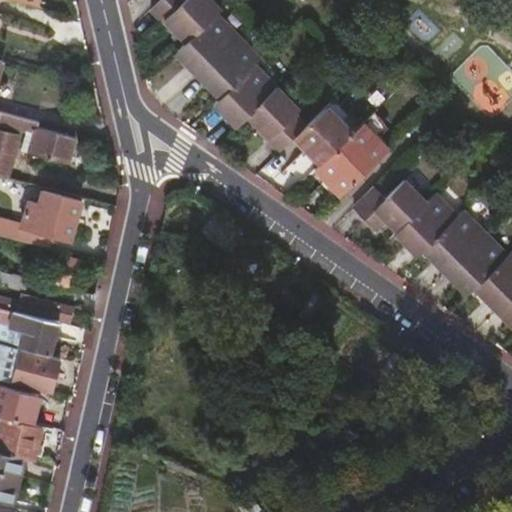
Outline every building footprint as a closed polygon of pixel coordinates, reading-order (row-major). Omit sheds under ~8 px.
[(163,13),(187,38),(217,8),(223,3),(219,0),(154,0),(149,5),(160,16),(163,13)] [(188,62),(196,70),(238,28),(217,8),(187,38),(179,47),(191,59),(188,62)] [(426,41),(438,30),(423,13),(411,24),(426,41)] [(211,77),(223,90),(256,58),(261,53),(238,28),(196,70),(207,81),(211,77)] [(237,122),(248,111),(279,80),(256,58),(223,90),(217,96),(229,107),(226,110),(237,122)] [(267,135),(280,147),(291,137),(295,132),(310,118),(297,106),(300,102),(279,80),(248,111),(269,132),(267,135)] [(358,122),(331,96),(310,118),(295,132),(322,159),(358,122)] [(368,113),(381,126),(384,123),(371,110),(368,113)] [(37,127),(39,122),(0,111),(0,123),(27,131),(35,133),(30,154),(68,164),(75,138),(37,127)] [(313,168),(339,194),(388,147),(374,133),(381,126),(368,113),(361,121),(358,122),(322,159),(318,163),(313,168)] [(0,176),(8,179),(20,135),(0,129),(0,176)] [(21,151),(30,154),(35,133),(27,131),(21,151)] [(291,137),(318,163),(322,159),(295,132),(291,137)] [(394,228),(424,199),(402,178),(384,196),(374,186),(351,207),(371,226),(373,228),(383,218),(394,228)] [(0,219),(0,236),(48,248),(51,236),(69,240),(79,199),(40,189),(37,203),(27,200),(21,224),(0,219)] [(422,247),(456,214),(432,190),(424,199),(394,228),(403,238),(407,241),(405,245),(414,255),(422,247)] [(433,263),(441,271),(483,232),(460,209),(456,214),(422,247),(434,258),(431,261),(433,263)] [(209,215),(198,231),(222,248),(233,231),(209,215)] [(465,291),(473,284),(504,253),(483,232),(441,271),(452,282),(454,280),(465,291)] [(486,302),(494,309),(511,290),(511,247),(504,253),(473,284),(486,295),(483,299),(486,302)] [(0,271),(9,273),(13,255),(0,252),(0,271)] [(40,280),(52,283),(58,258),(46,255),(40,280)] [(52,285),(69,289),(73,274),(74,267),(76,258),(59,255),(58,258),(52,283),(52,285)] [(0,271),(0,283),(23,290),(27,278),(9,273),(0,271)] [(320,299),(308,290),(293,311),(305,320),(320,299)] [(511,324),(511,290),(494,309),(505,321),(507,319),(511,324)] [(20,312),(21,313),(22,310),(68,323),(73,308),(20,294),(18,301),(0,296),(0,307),(6,309),(20,312)] [(55,323),(55,321),(21,313),(20,312),(6,309),(0,307),(0,318),(8,321),(3,341),(48,352),(52,335),(55,336),(58,325),(54,324),(55,323)] [(0,379),(12,383),(20,349),(5,345),(3,356),(0,365),(0,366),(0,379)] [(51,394),(59,360),(20,349),(12,383),(51,394)] [(0,385),(0,415),(31,423),(38,395),(0,385)] [(26,457),(32,459),(34,454),(41,426),(31,423),(0,415),(0,450),(21,456),(26,457)] [(38,455),(46,427),(41,426),(34,454),(38,455)] [(0,450),(0,504),(8,507),(21,456),(0,450)] [(26,457),(21,456),(8,507),(12,508),(26,457)] [(318,469),(316,470),(319,471),(303,492),(324,483),(318,469)] [(319,471),(316,470),(293,480),(298,494),(303,492),(319,471)]
